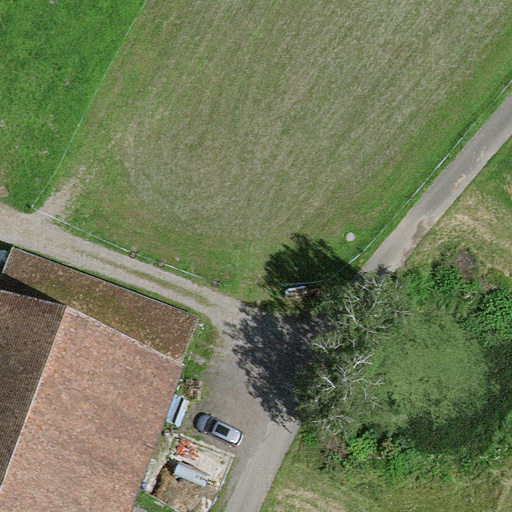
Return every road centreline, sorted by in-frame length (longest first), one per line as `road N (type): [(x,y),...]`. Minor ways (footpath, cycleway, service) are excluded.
road 1 (track): [(511,110),(311,345),(239,511)]
road 2 (track): [(311,345),(0,218)]
